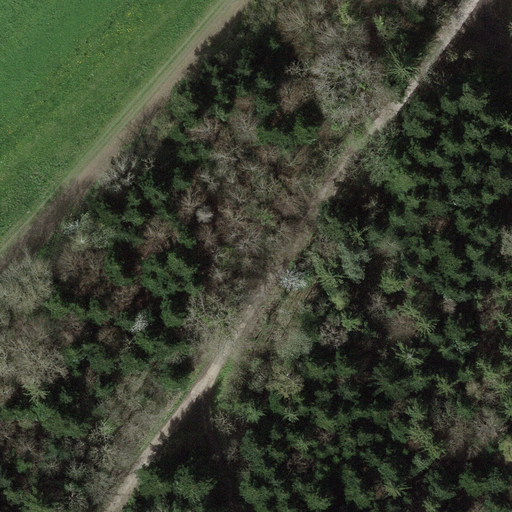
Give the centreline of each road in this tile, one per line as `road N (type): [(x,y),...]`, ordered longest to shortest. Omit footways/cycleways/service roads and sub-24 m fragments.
road 1 (track): [(472,0),(199,389),(125,511)]
road 2 (track): [(241,511),(199,389)]
